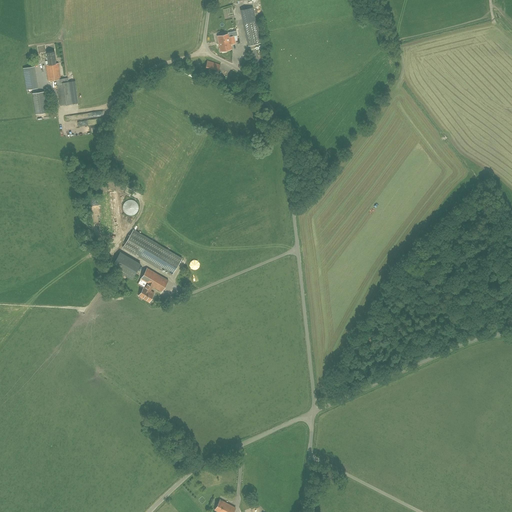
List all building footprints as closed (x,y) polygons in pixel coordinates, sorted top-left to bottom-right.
[(243,23),(248,46),(260,43),(255,21),(252,7),(240,10),(243,23)] [(228,33),(217,36),(220,51),(232,49),(231,44),(235,43),(233,36),(229,37),(228,33)] [(58,63),(56,63),(55,52),(47,53),(49,64),(46,65),(48,81),(57,80),(57,83),(60,105),(78,103),(75,81),(65,82),(65,78),(61,79),(58,63)] [(220,65),(207,61),(204,71),(217,75),(220,65)] [(38,88),(35,74),(31,75),(29,67),(23,68),(27,90),(38,88)] [(39,92),(33,93),(36,114),(49,112),(46,91),(39,92)] [(138,209),(138,208),(138,207),(138,206),(138,205),(138,204),(137,204),(137,203),(136,202),(135,201),(134,200),(133,200),(132,200),(131,200),(130,200),(129,200),(128,200),(127,200),(126,201),(125,202),(124,203),(124,204),(123,204),(123,205),(123,206),(123,207),(123,208),(123,209),(123,210),(124,211),(124,212),(125,213),(126,213),(126,214),(127,214),(128,215),(129,215),(130,215),(131,215),(132,215),(133,215),(134,214),(135,214),(136,213),(137,212),(137,211),(138,210),(138,209)] [(133,230),(123,247),(159,268),(160,266),(172,273),(181,258),(167,250),(133,230)] [(119,253),(111,267),(132,279),(140,265),(119,253)] [(168,280),(147,268),(140,279),(147,283),(152,286),(162,291),(168,280)] [(152,286),(147,283),(144,288),(144,287),(139,296),(149,302),(154,293),(149,290),(150,289),(152,286)] [(233,511),(236,508),(220,499),(215,510),(219,511),(233,511)]
